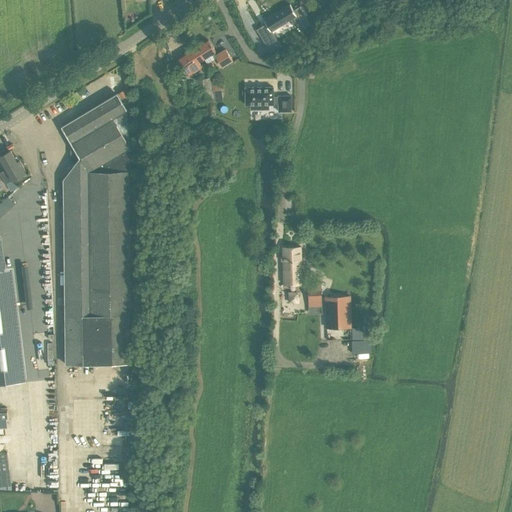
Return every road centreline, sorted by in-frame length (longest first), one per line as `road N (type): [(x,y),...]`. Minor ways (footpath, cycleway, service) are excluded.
road 1 (track): [(301,72),(337,82),(348,96),(405,245),(402,324),(385,401),(305,383)]
road 2 (unknown): [(25,111),(33,166),(19,239),(37,489)]
road 3 (tertiary): [(0,127),(193,0)]
